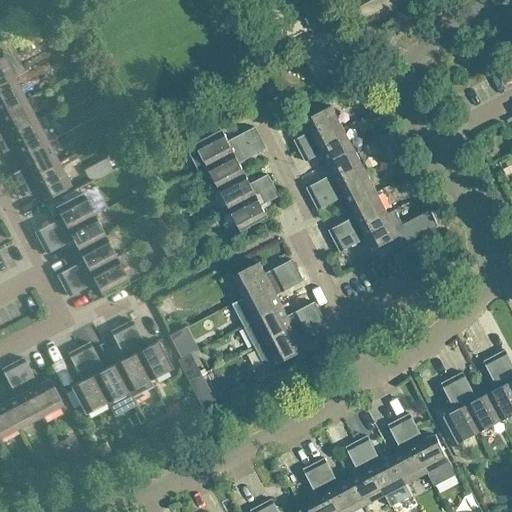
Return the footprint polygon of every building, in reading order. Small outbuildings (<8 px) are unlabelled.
[(347,0),(353,10),(370,0),(347,0)] [(0,84),(14,77),(2,56),(0,57),(0,84)] [(0,112),(25,99),(14,77),(0,84),(0,112)] [(25,99),(0,112),(0,117),(4,124),(0,126),(0,139),(36,120),(25,99)] [(309,131),(293,139),(298,150),(341,127),(330,106),(303,120),(309,131)] [(47,142),(36,120),(0,139),(0,153),(15,145),(21,156),(47,142)] [(227,140),(221,129),(195,142),(206,164),(259,136),(254,126),(227,140)] [(341,127),(298,150),(304,161),(320,152),(326,163),(353,149),(341,127)] [(265,147),(259,136),(206,164),(217,186),(244,172),(238,162),(265,147)] [(26,167),(10,175),(15,186),(59,163),(47,142),(21,156),(26,167)] [(331,174),(305,187),(311,197),(364,170),(353,149),(326,163),(331,174)] [(59,163),(15,186),(21,196),(38,188),(43,199),(70,185),(59,163)] [(149,187),(139,169),(132,173),(138,184),(132,187),(136,194),(149,187)] [(364,170),(311,197),(316,208),(342,195),(348,205),(375,191),(364,170)] [(244,172),(217,186),(229,208),(272,185),(266,174),(249,183),(244,172)] [(278,195),(272,185),(229,208),(240,229),(266,215),(260,204),(278,195)] [(375,191),(348,205),(354,216),(327,229),(334,241),(387,213),(375,191)] [(61,218),(35,232),(40,242),(93,214),(82,193),(55,207),(61,218)] [(387,213),(334,241),(339,251),(366,236),(372,248),(398,234),(387,213)] [(105,236),(93,214),(40,242),(46,253),(72,239),(78,250),(105,236)] [(105,236),(78,250),(84,261),(57,275),(62,285),(116,257),(105,236)] [(423,261),(412,238),(401,244),(413,266),(423,261)] [(413,266),(401,244),(390,249),(402,272),(413,266)] [(127,279),(116,257),(62,285),(68,296),(95,282),(101,293),(127,279)] [(258,261),(232,275),(243,297),(297,269),(291,258),(264,273),(258,261)] [(297,269),(243,297),(254,318),(280,305),(275,294),(302,280),(297,269)] [(30,290),(21,294),(29,310),(37,306),(30,290)] [(286,316),(280,305),(254,318),(265,340),(319,312),(313,301),(286,316)] [(319,312),(265,340),(276,362),(303,348),(297,337),(324,322),(319,312)] [(132,320),(121,325),(149,378),(171,367),(157,341),(146,346),(132,320)] [(149,378),(121,325),(111,331),(124,358),(114,363),(128,390),(149,378)] [(104,369),(89,342),(78,348),(106,401),(128,390),(114,363),(104,369)] [(106,401),(78,348),(68,353),(82,380),(71,386),(85,412),(106,401)] [(493,354),(511,389),(511,364),(504,349),(493,354)] [(511,412),(511,389),(493,354),(483,360),(497,387),(486,393),(500,419),(511,412)] [(23,357),(13,363),(41,416),(62,405),(49,378),(37,384),(23,357)] [(41,416),(13,363),(2,368),(16,396),(5,402),(19,427),(41,416)] [(476,398),(461,371),(450,377),(478,430),(500,419),(486,393),(476,398)] [(478,430),(450,377),(440,382),(455,410),(443,416),(457,442),(478,430)] [(0,437),(19,427),(5,402),(0,404),(0,437)] [(408,413),(398,418),(426,471),(448,460),(434,433),(422,440),(408,413)] [(398,418),(387,424),(401,451),(391,456),(405,482),(426,471),(398,418)] [(380,462),(366,435),(355,440),(383,494),(405,482),(391,456),(380,462)] [(383,494),(355,440),(345,446),(359,473),(348,479),(362,505),(383,494)] [(323,457),(312,463),(337,511),(348,511),(362,505),(348,479),(338,484),(323,457)] [(337,511),(312,463),(302,468),(316,495),(305,501),(310,511),(337,511)] [(278,511),(271,498),(261,503),(265,511),(278,511)] [(265,511),(261,503),(249,509),(250,511),(265,511)]
